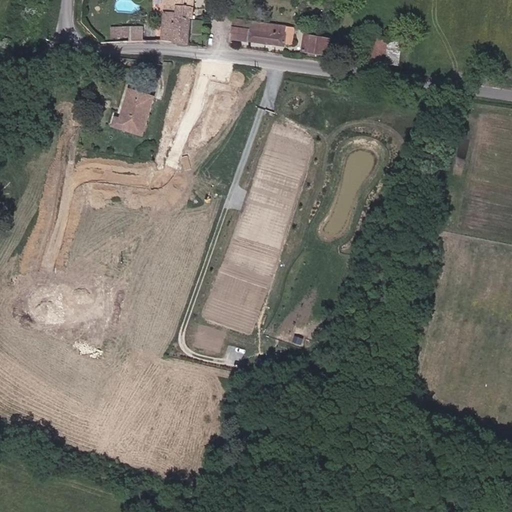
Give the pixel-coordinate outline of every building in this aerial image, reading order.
[(169,0),(168,14),(193,17),(194,0),(169,0)] [(167,29),(192,31),(193,17),(168,14),(167,25),(167,29)] [(232,43),(284,47),(285,27),(234,24),(232,43)] [(124,40),(142,41),(143,27),(125,26),(124,40)] [(166,42),(191,42),(192,31),(167,29),(166,42)] [(305,52),(328,54),(329,39),(307,36),(305,52)] [(380,60),(397,61),(399,39),(383,38),(380,60)] [(351,48),(365,49),(366,41),(352,39),(351,48)] [(122,102),(130,101),(135,79),(127,78),(122,102)] [(126,119),(141,122),(150,83),(135,79),(130,101),(126,119)] [(112,116),(126,119),(130,101),(122,102),(121,107),(114,105),(112,116)] [(91,282),(112,282),(111,275),(92,274),(91,282)] [(35,308),(115,308),(115,297),(123,297),(123,287),(116,287),(116,283),(112,282),(91,282),(91,285),(66,285),(65,297),(36,297),(35,308)]
